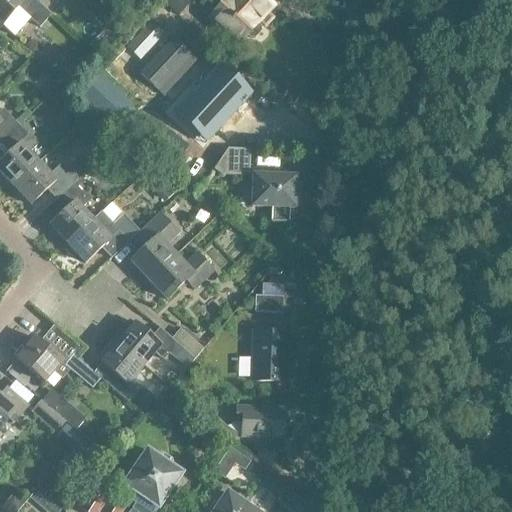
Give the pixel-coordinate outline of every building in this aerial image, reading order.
[(36,3),(32,0),(0,0),(0,26),(17,9),(24,15),(26,13),(36,3)] [(145,2),(141,0),(121,0),(119,5),(137,16),(145,2)] [(173,11),(183,0),(166,0),(164,3),(173,11)] [(259,23),(267,14),(273,7),(269,3),(265,0),(226,0),(209,19),(238,46),(246,37),(248,38),(254,39),(260,33),(259,27),(257,25),(259,23)] [(51,17),(37,4),(36,3),(26,13),(41,27),(51,17)] [(127,48),(139,59),(163,33),(152,22),(127,48)] [(24,28),(6,45),(14,54),(32,36),(24,28)] [(173,41),(140,76),(163,97),(170,88),(165,83),(190,56),(173,41)] [(246,96),(217,66),(170,113),(199,142),(246,96)] [(133,108),(98,74),(72,99),(108,132),(133,108)] [(0,142),(1,144),(19,127),(16,124),(14,122),(2,110),(0,112),(0,142)] [(24,113),(14,122),(16,124),(19,127),(23,123),(29,117),(24,113)] [(169,173),(177,164),(189,148),(147,117),(136,131),(128,142),(169,173)] [(0,163),(0,174),(12,187),(12,188),(13,187),(38,164),(37,163),(28,153),(36,145),(31,140),(29,138),(19,127),(1,144),(10,154),(0,163)] [(222,150),(212,173),(221,176),(249,177),(250,151),(222,150)] [(13,187),(12,188),(30,206),(46,191),(55,201),(56,202),(73,185),(65,176),(57,168),(49,176),(38,164),(13,187)] [(72,170),(65,176),(73,185),(80,179),(72,170)] [(142,181),(147,186),(152,186),(157,182),(150,174),(142,181)] [(253,177),(252,208),(271,208),(270,223),(289,224),(290,209),(294,209),(294,203),(298,203),(299,185),(295,185),(295,179),(253,177)] [(65,212),(49,227),(63,241),(67,246),(73,241),(86,228),(93,222),(92,221),(81,209),(89,201),(78,189),(73,185),(56,202),(65,212)] [(145,249),(130,263),(148,282),(175,257),(174,257),(165,247),(172,241),(178,235),(172,229),(165,222),(158,214),(138,233),(134,237),(145,249)] [(73,241),(67,246),(85,264),(101,249),(110,259),(128,243),(134,237),(138,233),(123,216),(122,217),(112,227),(100,215),(93,222),(86,228),(73,241)] [(175,257),(148,282),(166,300),(184,283),(193,292),(214,273),(205,264),(196,254),(183,266),(175,257)] [(281,313),(282,298),(260,297),(255,297),(255,312),(281,313)] [(117,343),(144,366),(154,354),(163,361),(168,355),(175,360),(183,350),(171,340),(158,329),(150,339),(129,321),(114,340),(118,343),(117,343)] [(179,330),(171,340),(183,350),(194,360),(203,350),(179,330)] [(253,333),(251,382),(284,383),(286,334),(253,333)] [(33,338),(15,359),(44,384),(55,371),(62,376),(70,367),(93,387),(100,379),(72,355),(63,365),(61,363),(62,363),(33,338)] [(144,366),(117,343),(100,364),(117,378),(109,387),(127,403),(141,387),(133,380),(144,366)] [(13,424),(26,407),(6,390),(0,396),(0,428),(8,420),(13,424)] [(60,418),(47,407),(39,400),(31,410),(56,431),(64,422),(60,418)] [(145,417),(151,409),(143,403),(137,411),(145,417)] [(237,408),(237,421),(242,421),(241,438),(265,439),(265,453),(282,454),(283,427),(286,427),(288,425),(288,415),(286,413),(283,413),(283,410),(237,408)] [(84,420),(75,412),(65,423),(74,431),(84,420)] [(209,418),(204,426),(232,445),(238,435),(218,421),(217,423),(209,418)] [(85,442),(65,426),(55,438),(75,455),(85,442)] [(135,505),(130,511),(156,511),(169,494),(172,496),(178,487),(177,482),(182,474),(170,466),(169,460),(159,454),(157,457),(147,451),(124,486),(133,492),(128,499),(135,505)] [(87,511),(98,511),(109,497),(91,485),(78,506),(87,511)] [(38,489),(32,496),(38,502),(42,497),(46,501),(45,503),(49,507),(54,502),(38,489)] [(254,511),(227,494),(221,503),(218,501),(212,511),(211,511),(254,511)] [(109,497),(98,511),(124,511),(127,509),(109,497)]
